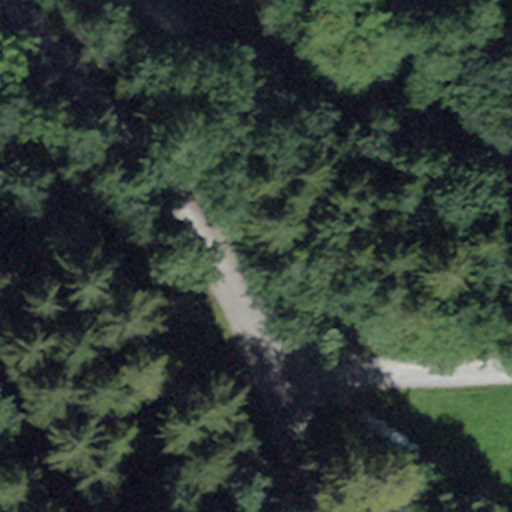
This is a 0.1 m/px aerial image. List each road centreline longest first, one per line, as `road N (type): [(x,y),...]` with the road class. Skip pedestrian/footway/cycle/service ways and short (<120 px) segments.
road 1 (track): [(0,27),(278,380)]
road 2 (track): [(278,380),(511,363)]
